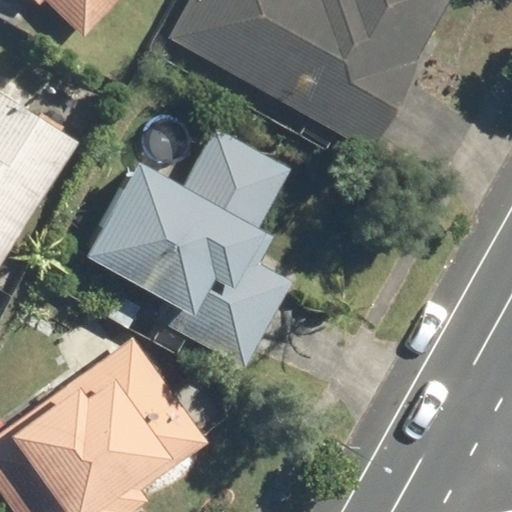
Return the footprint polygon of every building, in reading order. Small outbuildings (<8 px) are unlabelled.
[(50,0),(84,32),(114,0),(50,0)] [(199,0),(180,31),(365,143),(428,39),(423,36),(442,0),(199,0)] [(0,257),(77,138),(0,88),(0,257)] [(292,279),(244,253),(260,221),(258,220),(288,164),(216,126),(185,185),(137,161),(91,254),(173,294),(164,310),(250,357),(292,279)] [(135,338),(0,429),(0,467),(30,511),(144,511),(128,489),(203,438),(135,338)]
